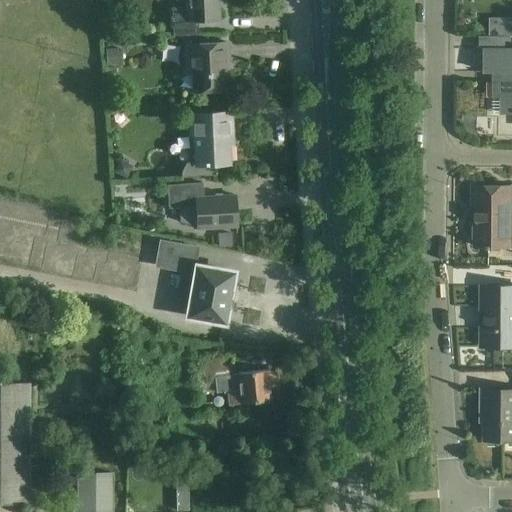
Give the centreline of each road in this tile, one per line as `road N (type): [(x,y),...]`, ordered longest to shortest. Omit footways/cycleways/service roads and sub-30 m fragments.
road 1 (secondary): [(367,511),(325,42)]
road 2 (residential): [(437,156),(453,493)]
road 3 (residential): [(439,0),(437,156)]
